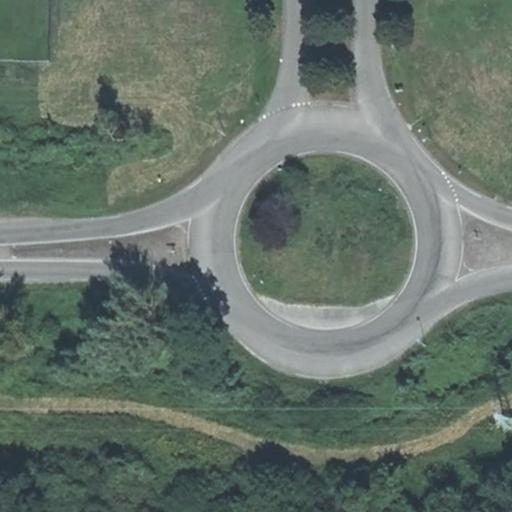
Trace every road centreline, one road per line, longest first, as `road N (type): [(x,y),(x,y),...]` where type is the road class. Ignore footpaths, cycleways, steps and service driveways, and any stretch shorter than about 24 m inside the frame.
road 1 (secondary): [(223,278),(244,314),(277,339),(317,351),(358,347),(396,329),(423,298)]
road 2 (secondary): [(235,178),(149,219),(0,240)]
road 3 (secondary): [(0,270),(223,278)]
road 4 (residential): [(369,137),(372,0)]
road 5 (residential): [(300,0),(290,136)]
road 6 (secondary): [(423,298),(439,236),(419,176)]
